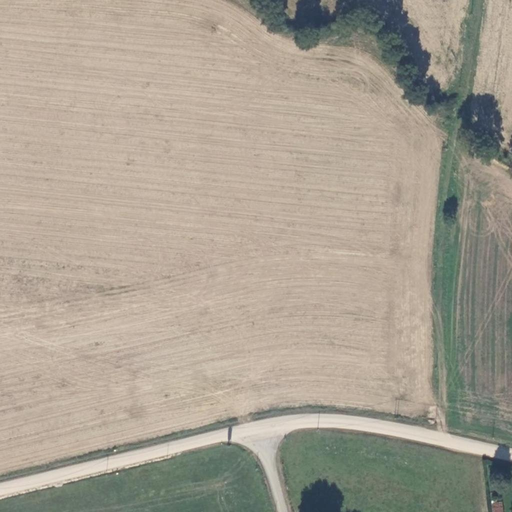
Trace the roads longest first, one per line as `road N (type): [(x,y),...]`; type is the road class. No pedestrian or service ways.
road 1 (track): [(438,439),(445,410),(437,287),(475,0)]
road 2 (tertiary): [(0,490),(261,427)]
road 3 (tertiary): [(261,427),(362,424),(511,457)]
